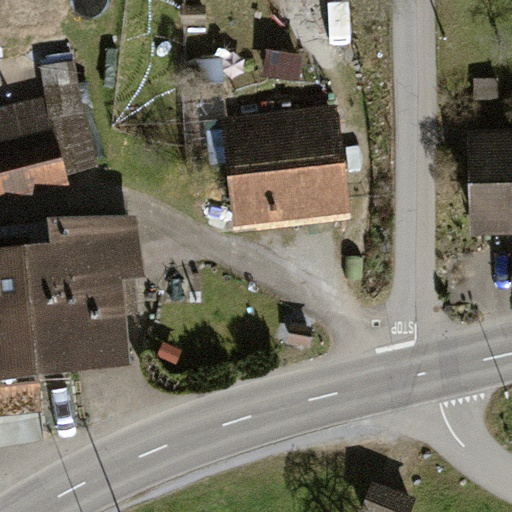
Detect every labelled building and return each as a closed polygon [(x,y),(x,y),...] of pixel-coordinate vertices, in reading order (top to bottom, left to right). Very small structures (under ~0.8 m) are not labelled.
[(50,99),(0,111),(0,187),(95,164),(68,61),(42,68),(50,99)] [(328,115),(230,126),(241,223),(339,211),(328,115)] [(511,136),(474,137),(476,231),(511,229),(511,136)] [(76,217),(92,372),(134,368),(125,280),(147,278),(139,216),(76,217)] [(92,372),(76,217),(48,218),(51,244),(27,247),(40,377),(92,372)] [(0,381),(40,377),(27,247),(0,249),(0,381)] [(374,486),(364,511),(409,511),(414,501),(374,486)]
